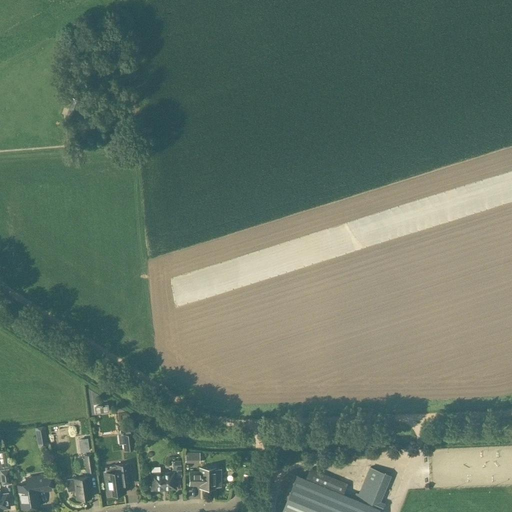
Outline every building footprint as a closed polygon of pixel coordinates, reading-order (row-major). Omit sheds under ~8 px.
[(119,27),(125,24),(121,15),(114,18),(119,27)] [(83,102),(73,98),(70,108),(72,109),(73,111),(71,117),(77,119),(83,102)] [(96,412),(109,412),(109,404),(96,404),(96,412)] [(45,435),(43,427),(36,428),(37,436),(45,435)] [(124,451),(135,449),(134,433),(123,434),(124,444),(123,444),(124,451)] [(91,452),(90,440),(81,441),(82,454),(91,452)] [(185,462),(199,462),(199,452),(185,452),(185,462)] [(92,454),(84,455),(87,472),(95,471),(92,454)] [(175,488),(174,476),(181,476),(180,461),(173,461),(174,472),(150,473),(151,490),(175,488)] [(123,484),(131,483),(129,464),(115,466),(115,472),(105,473),(108,495),(124,493),(123,484)] [(379,511),(381,509),(383,510),(386,503),(381,502),(392,476),(370,466),(357,498),(344,493),(348,484),(311,468),(307,478),(298,474),(282,511),(379,511)] [(215,468),(200,468),(200,472),(190,472),(189,485),(200,485),(200,488),(215,488),(215,468)] [(0,470),(0,473),(2,485),(11,484),(9,469),(8,469),(0,470)] [(37,492),(51,490),(48,475),(30,478),(31,485),(18,487),(22,509),(39,506),(37,492)] [(88,476),(74,478),(74,479),(77,498),(76,498),(76,499),(91,497),(91,496),(90,496),(88,477),(88,476)] [(0,511),(1,511),(1,509),(9,508),(7,494),(0,494),(0,511)]
